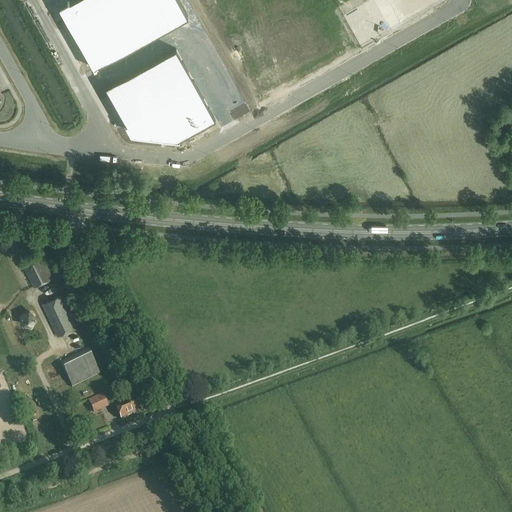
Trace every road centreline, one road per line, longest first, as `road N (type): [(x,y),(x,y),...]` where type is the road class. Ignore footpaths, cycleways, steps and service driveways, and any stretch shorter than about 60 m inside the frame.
road 1 (primary): [(511,228),(273,228),(0,198)]
road 2 (residential): [(111,151),(185,160),(461,0)]
road 3 (track): [(170,410),(511,292)]
road 4 (track): [(78,209),(78,247),(170,410)]
road 5 (track): [(185,437),(0,504)]
road 6 (track): [(0,475),(170,410)]
road 7 (residential): [(111,151),(28,0)]
